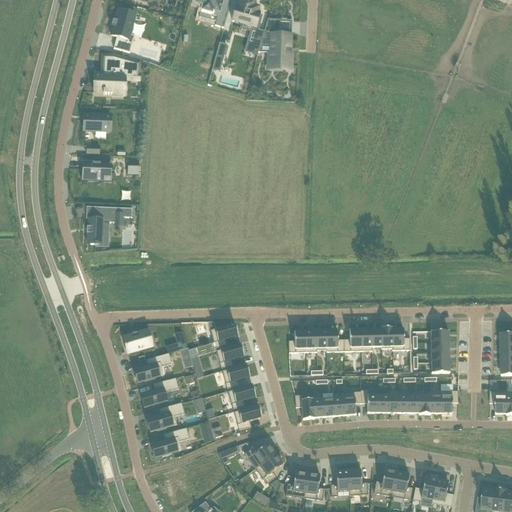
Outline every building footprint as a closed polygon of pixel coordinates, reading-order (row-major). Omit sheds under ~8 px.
[(195,0),(195,4),(202,6),(201,11),(218,16),(215,27),(223,29),(231,0),(229,0),(195,0)] [(236,8),(232,22),(236,23),(242,25),(241,27),(240,30),(249,32),(250,32),(250,33),(249,39),(252,40),(252,42),(251,44),(254,44),(252,51),(251,54),(257,56),(258,53),(262,38),(260,37),(258,37),(259,34),(257,34),(257,31),(258,31),(258,30),(262,17),(259,16),(259,15),(257,14),(258,9),(253,7),(255,3),(243,0),(240,0),(238,9),(236,8)] [(113,28),(111,37),(116,38),(113,50),(130,54),(134,37),(129,36),(132,25),(135,15),(118,11),(115,21),(113,21),(111,27),(113,28)] [(262,38),(258,53),(259,54),(259,52),(260,46),(261,46),(271,47),(271,54),(271,62),(271,64),(279,65),(278,67),(279,67),(279,69),(286,70),(288,70),(288,67),(291,67),(291,54),(289,54),(290,36),(282,36),(278,36),(279,21),(270,21),(267,20),(262,38)] [(109,51),(109,40),(98,40),(98,50),(109,51)] [(212,70),(216,71),(218,65),(220,66),(221,66),(221,65),(222,61),(222,60),(223,60),(225,50),(226,46),(219,44),(212,70)] [(95,76),(94,93),(103,94),(103,96),(105,96),(105,95),(108,95),(110,96),(112,96),(112,95),(112,94),(118,94),(123,95),(124,95),(124,81),(125,73),(137,74),(139,74),(139,73),(139,67),(139,64),(112,57),(112,72),(104,72),(104,77),(95,76)] [(85,115),(84,132),(109,133),(110,116),(85,115)] [(87,147),(86,155),(99,156),(99,147),(87,147)] [(127,169),(127,176),(132,177),(138,177),(139,163),(128,163),(127,169)] [(82,172),(82,179),(99,180),(99,183),(104,183),(111,184),(111,177),(111,174),(111,166),(108,166),(100,166),(100,164),(92,164),(92,165),(82,165),(82,172)] [(86,234),(86,235),(87,235),(88,235),(88,236),(88,246),(94,246),(94,247),(96,247),(96,248),(108,249),(108,234),(109,224),(114,224),(114,227),(122,227),(123,219),(131,219),(132,210),(131,210),(131,211),(125,211),(125,210),(113,209),(113,210),(111,210),(111,209),(97,208),(96,220),(89,220),(88,228),(87,228),(86,228),(86,229),(86,234)] [(234,325),(210,332),(213,343),(211,344),(213,351),(227,347),(225,341),(238,337),(234,325)] [(392,329),(380,330),(380,331),(381,331),(381,349),(381,350),(392,350),(392,330),(392,329)] [(392,330),(392,350),(392,352),(409,352),(409,340),(403,340),(403,330),(392,330)] [(148,331),(122,338),(127,354),(152,347),(148,331)] [(349,341),(343,341),(344,353),(361,353),(361,331),(349,331),(349,341)] [(371,331),(361,331),(361,353),(371,353),(372,353),(372,352),(372,349),(371,349),(371,331)] [(380,331),(371,331),(371,349),(372,349),(381,349),(381,331),(380,331)] [(294,343),(288,343),(289,355),(306,354),(306,332),(294,333),(294,343)] [(316,332),(306,332),(306,354),(317,354),(317,352),(316,352),(316,332)] [(325,332),(316,332),(316,352),(317,352),(326,352),(325,332)] [(337,332),(325,332),(326,352),(326,354),(344,353),(343,341),(337,342),(337,332)] [(448,333),(430,333),(430,344),(448,343),(448,333)] [(511,334),(500,335),(500,346),(511,345),(511,334)] [(184,340),(176,342),(179,352),(187,350),(184,340)] [(448,343),(430,344),(431,354),(449,354),(448,343)] [(230,348),(216,352),(221,370),(232,367),(231,361),(244,358),(240,345),(230,348)] [(511,345),(500,346),(501,356),(511,355),(511,345)] [(196,349),(188,352),(191,359),(198,357),(196,349)] [(449,354),(431,354),(431,364),(449,364),(449,354)] [(137,371),(134,372),(137,384),(141,383),(144,382),(144,384),(153,381),(153,380),(157,379),(164,377),(163,375),(161,369),(171,366),(168,355),(146,361),(146,362),(148,368),(137,371)] [(511,355),(501,356),(501,366),(511,366),(511,355)] [(449,364),(431,364),(431,375),(449,374),(449,364)] [(246,366),(222,373),(223,376),(227,391),(238,388),(237,382),(249,378),(246,366)] [(511,366),(501,366),(501,377),(511,376),(511,366)] [(192,376),(184,378),(186,385),(194,383),(192,376)] [(155,392),(140,396),(144,409),(151,407),(151,408),(160,405),(160,404),(164,403),(166,402),(166,401),(164,394),(177,391),(178,390),(175,380),(153,386),(155,392)] [(229,393),(227,393),(233,411),(244,408),(243,402),(255,399),(252,386),(229,393)] [(367,392),(360,392),(360,393),(361,405),(367,405),(367,414),(378,415),(378,397),(379,397),(379,395),(367,394),(367,392)] [(388,392),(388,397),(389,397),(388,415),(399,415),(399,397),(399,392),(388,392)] [(429,392),(429,397),(430,397),(430,415),(440,415),(440,393),(429,392)] [(342,395),(342,399),(343,399),(344,417),(355,416),(355,406),(361,405),(360,393),(354,394),(342,395)] [(440,393),(440,415),(451,415),(451,405),(457,405),(457,393),(440,393)] [(490,393),(490,405),(496,405),(496,415),(506,415),(507,415),(507,393),(490,393)] [(301,397),(295,397),(296,409),(302,409),(302,421),(314,420),(314,419),(312,403),(312,402),(313,402),(313,401),(301,402),(301,397)] [(378,397),(378,415),(388,415),(389,397),(388,397),(379,397),(378,397)] [(399,397),(399,415),(409,415),(409,397),(399,397)] [(409,397),(409,415),(418,415),(419,415),(419,397),(409,397)] [(418,415),(418,416),(430,416),(430,415),(430,397),(429,397),(419,397),(419,415),(418,415)] [(342,399),(333,400),(334,418),(339,417),(344,417),(343,399),(342,399)] [(333,400),(322,401),(323,413),(324,419),(334,418),(333,400)] [(313,402),(312,402),(312,403),(314,419),(324,419),(323,413),(322,401),(313,402)] [(154,419),(146,421),(148,428),(150,434),(157,432),(157,433),(166,430),(166,429),(169,428),(176,426),(174,418),(184,415),(181,405),(159,411),(160,415),(160,416),(161,417),(154,419)] [(235,413),(233,414),(239,432),(250,429),(248,423),(261,419),(258,407),(235,413)] [(212,409),(205,411),(208,420),(214,418),(212,409)] [(208,424),(200,427),(201,430),(205,444),(213,442),(210,430),(208,424)] [(220,429),(213,431),(215,439),(222,437),(220,429)] [(156,445),(151,446),(154,457),(155,459),(162,457),(162,458),(171,456),(170,454),(181,451),(179,443),(189,441),(186,430),(164,436),(166,442),(156,445)] [(254,448),(244,455),(255,470),(275,456),(268,446),(257,453),(254,448)] [(237,447),(218,455),(223,466),(229,463),(227,459),(232,457),(232,456),(239,452),(237,447)] [(275,456),(255,470),(266,485),(275,479),(272,474),(283,466),(275,456)] [(220,461),(215,463),(218,472),(224,470),(220,461)] [(180,486),(166,491),(171,503),(177,501),(178,502),(187,498),(186,497),(195,494),(191,483),(207,476),(203,465),(176,475),(180,486)] [(360,471),(348,472),(349,492),(348,492),(349,497),(368,496),(367,484),(361,485),(360,471)] [(376,483),(374,495),(392,498),(396,473),(384,471),(382,484),(376,483)] [(336,486),(330,486),(331,498),(337,498),(337,493),(348,492),(349,492),(348,472),(335,473),(336,486)] [(287,485),(285,497),(304,500),(307,475),(295,473),(293,486),(287,485)] [(396,473),(392,498),(410,502),(412,490),(406,489),(409,475),(396,473)] [(307,475),(304,500),(322,502),(324,490),(318,490),(319,476),(307,475)] [(412,501),(415,502),(421,503),(421,501),(421,499),(432,501),(432,502),(437,481),(437,479),(436,479),(431,478),(425,477),(424,480),(422,491),(415,489),(412,501)] [(276,481),(270,486),(274,492),(279,485),(276,481)] [(432,501),(431,505),(451,508),(452,504),(453,496),(447,495),(446,495),(446,493),(448,483),(440,481),(437,481),(432,502),(432,501)] [(481,511),(483,511),(490,511),(492,511),(495,491),(493,491),(490,491),(484,490),(483,495),(481,511)] [(492,511),(504,511),(507,493),(507,492),(504,492),(495,490),(495,491),(492,511)] [(257,494),(253,501),(265,508),(269,501),(257,494)] [(205,503),(193,511),(211,511),(212,511),(211,510),(210,510),(205,503)] [(269,503),(265,508),(275,511),(286,511),(288,508),(284,507),(276,505),(269,503)]
